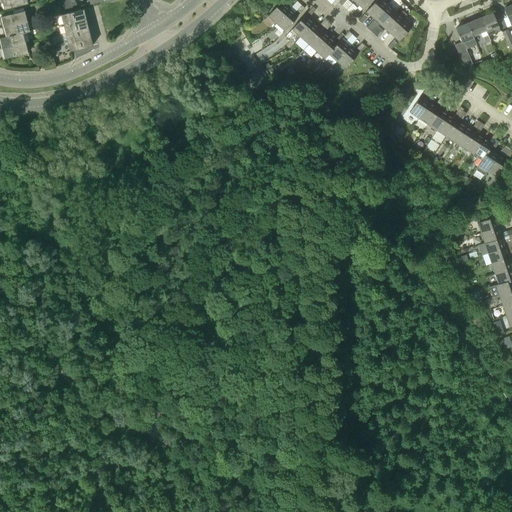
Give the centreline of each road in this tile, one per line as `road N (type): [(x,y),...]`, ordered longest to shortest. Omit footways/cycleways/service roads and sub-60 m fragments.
road 1 (track): [(107,511),(94,466),(131,464),(146,454),(167,374),(215,257),(246,213),(272,193),(372,239),(414,271),(511,406)]
road 2 (track): [(289,197),(316,314),(315,486),(377,511)]
road 3 (track): [(182,37),(229,111),(226,126),(175,144),(149,176),(116,198),(0,164)]
road 4 (track): [(216,511),(173,449),(76,391),(0,283)]
road 5 (track): [(42,179),(84,359),(106,380),(162,392)]
road 6 (tertiary): [(0,103),(77,95),(162,50)]
road 7 (tertiary): [(151,32),(67,77),(0,79)]
road 8 (residential): [(428,62),(394,61),(316,0)]
